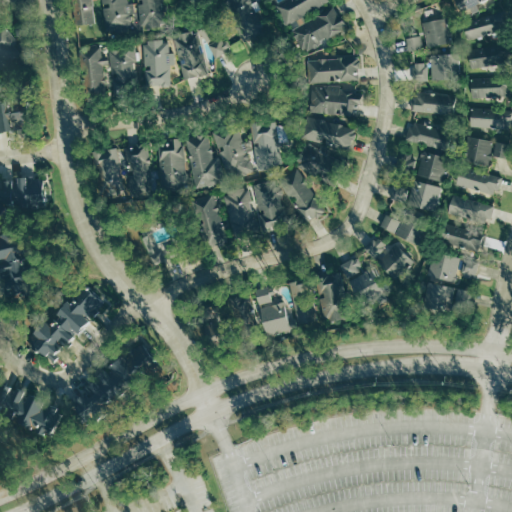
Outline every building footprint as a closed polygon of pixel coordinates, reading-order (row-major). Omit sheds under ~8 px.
[(96,22),(92,0),(71,0),(76,26),(96,22)] [(127,4),(126,0),(102,0),(107,35),(133,31),(130,4),(127,4)] [(136,0),(141,28),(165,25),(161,0),(136,0)] [(224,0),(244,42),(270,31),(256,2),(252,4),(250,0),(224,0)] [(288,24),(333,2),(332,0),(284,0),(278,3),(288,24)] [(457,0),(467,15),(488,0),(457,0)] [(348,30),(339,9),(293,28),(303,52),(323,44),(322,41),(348,30)] [(500,16),(464,20),(466,38),(503,33),(500,16)] [(427,46),(451,44),(448,18),(425,21),(427,46)] [(208,74),(199,30),(174,36),(184,79),(208,74)] [(409,51),(425,48),(422,35),(406,38),(409,51)] [(224,37),(209,44),(215,57),(231,50),(224,37)] [(171,64),(175,64),(174,52),(170,52),(169,40),(145,41),(146,86),(171,85),(171,64)] [(103,65),(109,63),(107,55),(101,56),(99,45),(79,49),(88,94),(108,90),(103,65)] [(469,67),(505,65),(504,46),(469,48),(469,67)] [(137,87),(135,47),(111,48),(113,88),(137,87)] [(433,78),(462,77),(462,54),(432,55),(433,78)] [(308,59),(310,83),(360,80),(358,57),(308,59)] [(429,80),(428,62),(414,63),(415,81),(429,80)] [(471,78),(472,97),(509,96),(508,76),(471,78)] [(310,111),(357,118),(359,104),(363,104),(365,94),(343,91),(343,88),(314,84),(310,111)] [(453,94),(415,92),(415,111),(452,113),(453,94)] [(511,109),(471,108),(471,126),(511,127),(511,109)] [(350,152),(356,128),(308,116),(302,139),(350,152)] [(252,125),(262,167),(281,162),(272,120),(252,125)] [(408,140),(443,147),(447,130),(411,123),(408,140)] [(187,137),(197,187),(229,180),(229,178),(254,173),(249,150),(253,149),(251,140),(243,142),(241,131),(224,134),(224,129),(215,131),(220,156),(214,157),(210,133),(187,137)] [(494,140),(469,137),(466,162),(491,165),(494,140)] [(185,140),(162,141),(164,189),(188,188),(185,140)] [(331,154),(308,142),(296,165),(319,177),(331,154)] [(93,151),(101,193),(126,189),(118,146),(93,151)] [(153,147),(133,147),(132,194),(152,195),(153,147)] [(415,155),(404,154),(402,169),(413,171),(415,155)] [(445,180),(447,157),(434,155),(434,162),(421,161),(420,177),(445,180)] [(502,178),(462,165),(456,184),(496,196),(502,178)] [(282,178),(305,224),(324,214),(302,169),(282,178)] [(0,209),(42,207),(39,177),(0,180),(0,209)] [(443,187),(415,180),(409,204),(437,211),(443,187)] [(256,186),(264,230),(289,225),(281,181),(256,186)] [(410,189),(399,184),(393,197),(405,202),(410,189)] [(250,187),(225,193),(237,238),(261,231),(250,187)] [(209,247),(229,240),(215,193),(194,199),(209,247)] [(448,213),(489,224),(494,205),(453,194),(448,213)] [(380,227),(395,234),(401,221),(386,214),(380,227)] [(396,234),(416,244),(423,231),(403,221),(396,234)] [(486,234),(445,223),(440,241),(481,252),(486,234)] [(387,247),(376,237),(364,249),(376,259),(387,247)] [(383,267),(393,278),(413,260),(398,244),(386,255),(390,260),(383,267)] [(461,257),(434,252),(429,277),(456,282),(461,257)] [(347,278),(365,269),(359,256),(341,265),(347,278)] [(463,276),(477,276),(478,260),(464,260),(463,276)] [(348,280),(356,293),(371,284),(363,271),(348,280)] [(319,296),(326,325),(348,320),(337,272),(316,277),(321,296),(319,296)] [(456,287),(428,282),(424,305),(451,310),(456,287)] [(104,302),(84,284),(47,324),(43,321),(26,339),(47,359),(63,342),(65,344),(104,302)] [(241,333),(259,325),(246,293),(227,301),(241,333)] [(298,331),(297,319),(290,320),(288,303),(262,305),(264,334),(298,331)] [(109,398),(147,357),(134,345),(109,372),(105,368),(92,382),(109,398)] [(49,434),(59,412),(49,407),(47,412),(36,408),(36,398),(26,393),(25,389),(18,386),(9,386),(3,384),(1,390),(0,389),(0,414),(0,415),(13,421),(20,421),(20,428),(33,435),(49,434)] [(86,406),(97,407),(98,395),(88,394),(86,406)]
